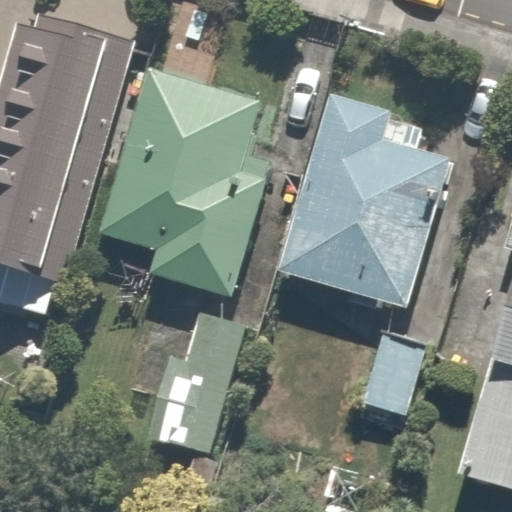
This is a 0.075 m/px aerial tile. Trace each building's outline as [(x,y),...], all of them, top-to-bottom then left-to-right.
[(136,57),(47,31),(0,196),(0,276),(68,295),(136,57)] [(288,106),(168,71),(117,247),(159,259),(150,288),(254,318),(291,189),(266,182),(288,106)] [(428,132),(348,107),(293,289),(421,328),(469,170),(421,155),(428,132)] [(511,259),(510,269),(511,270),(511,311),(466,485),(511,497),(511,259)] [(252,330),(206,315),(163,447),(210,461),(252,330)] [(442,356),(393,339),(364,419),(412,436),(442,356)]
